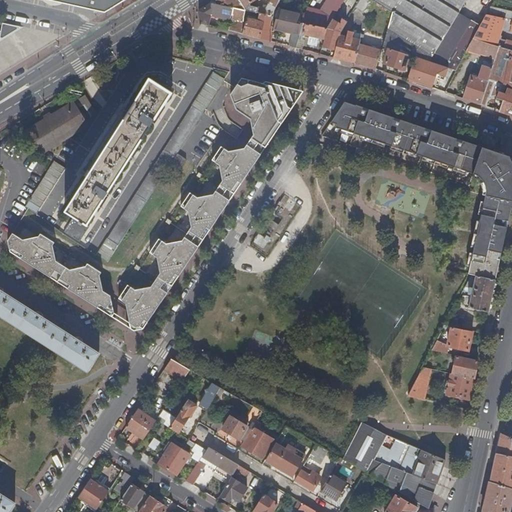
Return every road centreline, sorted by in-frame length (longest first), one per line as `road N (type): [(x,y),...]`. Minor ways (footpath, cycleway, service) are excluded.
road 1 (residential): [(95,438),(339,79)]
road 2 (residential): [(339,79),(176,33),(155,10)]
road 3 (residential): [(511,133),(339,79)]
road 4 (residential): [(95,438),(215,511)]
road 5 (residential): [(215,441),(329,511)]
road 6 (primary): [(471,478),(505,353)]
road 7 (secondary): [(0,108),(102,43)]
